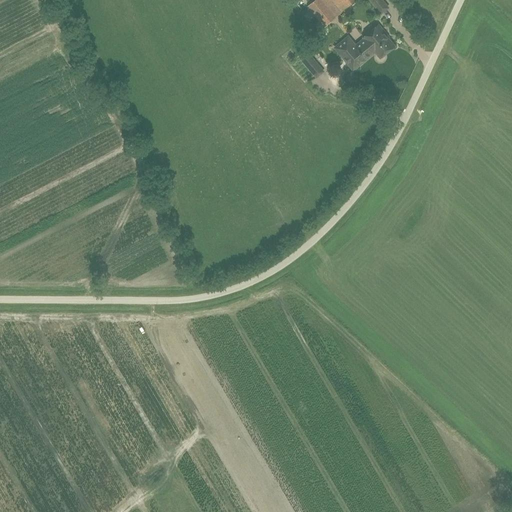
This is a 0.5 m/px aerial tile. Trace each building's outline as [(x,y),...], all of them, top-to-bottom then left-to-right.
[(324,27),(337,16),(323,0),(315,0),(308,7),(324,27)] [(356,0),(332,0),(342,12),(356,0)] [(370,0),(381,13),(388,8),(381,0),(370,0)] [(321,24),(312,28),(316,35),(324,31),(321,24)] [(348,37),(335,48),(354,70),(376,52),(381,58),(394,46),(384,34),(385,33),(379,25),(364,38),(365,38),(356,46),(348,37)] [(317,77),(324,72),(307,52),(300,58),(317,77)]
